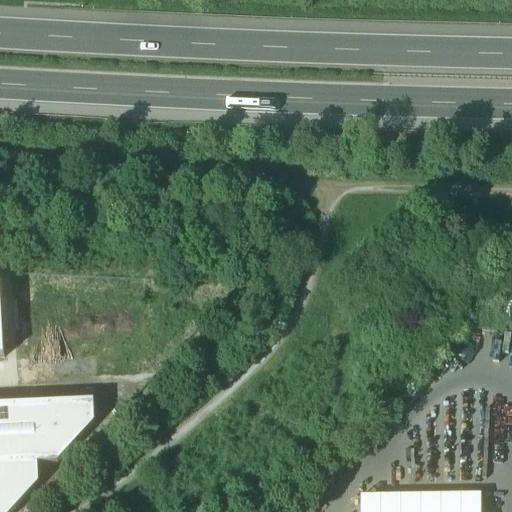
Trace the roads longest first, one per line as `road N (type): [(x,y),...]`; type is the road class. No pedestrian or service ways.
road 1 (motorway): [(511,58),(0,32)]
road 2 (motorway): [(0,84),(511,107)]
road 3 (track): [(0,166),(353,197)]
road 4 (track): [(353,197),(511,202)]
